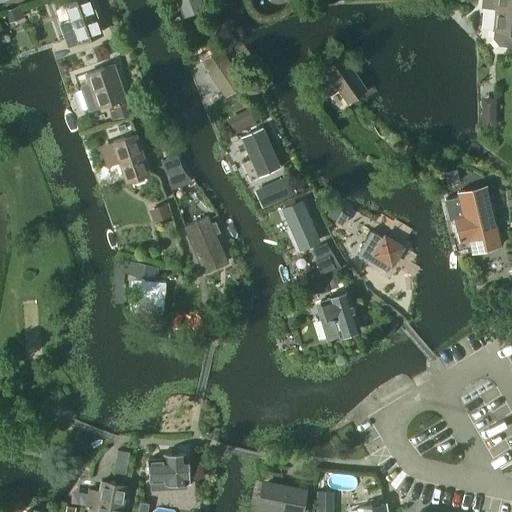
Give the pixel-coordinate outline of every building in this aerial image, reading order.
[(103,32),(91,0),(74,0),(67,3),(80,40),(103,32)] [(204,9),(200,0),(175,0),(182,17),(204,9)] [(511,0),(482,0),(482,5),(495,7),(493,28),(494,28),(494,37),(499,43),(511,44),(511,0)] [(19,6),(4,12),(9,23),(24,18),(19,6)] [(233,89),(242,83),(219,48),(202,60),(224,95),(233,89)] [(368,90),(343,53),(322,67),(323,69),(315,75),(329,96),(337,90),(347,104),(368,90)] [(88,74),(99,106),(126,97),(115,65),(88,74)] [(127,104),(109,110),(112,119),(130,113),(127,104)] [(496,110),(481,110),(481,127),(496,127),(496,110)] [(245,115),(243,120),(246,126),(256,122),(251,112),(245,115)] [(280,167),(262,126),(240,135),(257,177),(280,167)] [(150,173),(137,135),(114,143),(127,180),(150,173)] [(407,141),(404,155),(415,158),(419,144),(407,141)] [(174,156),(161,161),(165,175),(179,171),(174,156)] [(458,180),(455,169),(443,171),(446,183),(458,180)] [(296,193),(288,176),(272,184),(279,200),(296,193)] [(458,195),(444,198),(448,220),(452,219),(458,242),(469,239),(472,252),(499,246),(485,185),(457,191),(458,195)] [(321,240),(303,198),(279,208),(298,251),(321,240)] [(335,220),(335,221),(341,225),(348,214),(341,210),(335,220)] [(208,216),(186,226),(205,270),(227,261),(208,216)] [(357,253),(385,271),(390,264),(392,265),(402,247),(384,236),(383,238),(370,231),(357,253)] [(334,267),(328,254),(314,261),(320,274),(334,267)] [(172,274),(149,265),(138,293),(161,301),(172,274)] [(327,279),(315,282),(316,283),(318,293),(319,294),(331,290),(330,289),(327,279)] [(500,289),(483,292),(485,302),(502,299),(500,289)] [(328,298),(321,301),(327,320),(333,318),(339,337),(360,330),(347,290),(327,296),(328,298)] [(504,303),(491,306),(483,307),(488,332),(509,328),(504,303)] [(116,450),(114,461),(126,463),(128,452),(116,450)] [(164,458),(148,459),(149,481),(165,480),(165,483),(186,482),(186,479),(188,479),(187,457),(185,457),(185,453),(164,454),(164,458)] [(99,481),(93,511),(117,511),(122,485),(99,481)] [(301,511),(306,489),(268,482),(263,506),(290,511),(301,511)] [(332,491),(316,491),(316,508),(332,508),(332,491)] [(137,511),(146,511),(148,503),(139,502),(137,511)] [(386,511),(384,503),(358,508),(358,511),(386,511)]
